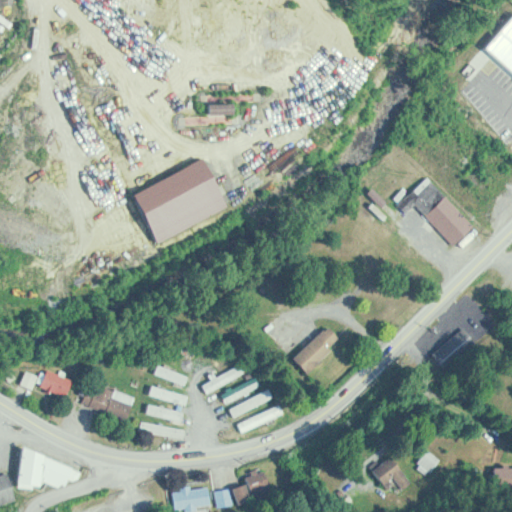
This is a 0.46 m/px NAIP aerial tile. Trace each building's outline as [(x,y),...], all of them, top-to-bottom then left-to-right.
[(511,54),(511,36),(510,38),(500,27),(489,37),(500,48),(485,62),(495,72),(511,54)] [(511,169),(511,157),(509,156),(511,151),(511,150),(498,140),(470,181),(494,197),(511,169)] [(409,214),(419,205),(457,246),(477,227),(429,176),(400,205),(409,214)] [(296,358),(311,373),(345,338),(330,324),(296,358)] [(24,385),(37,388),(38,386),(71,396),(77,378),(47,370),(45,377),(28,372),(24,385)] [(129,422),(138,398),(94,380),(85,404),(129,422)] [(25,446),(79,469),(71,488),(67,486),(66,490),(48,482),(46,488),(38,484),(36,489),(19,481),(25,446)] [(0,474),(9,472),(18,498),(0,504),(0,474)] [(217,511),(247,511),(247,503),(267,502),(267,484),(217,484),(217,511)] [(174,511),(212,511),(212,487),(174,488),(174,511)]
